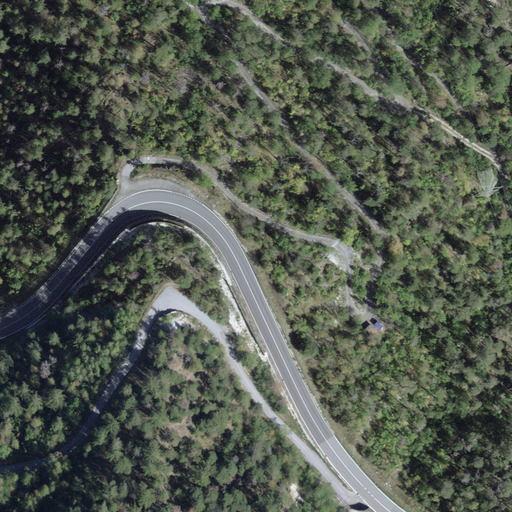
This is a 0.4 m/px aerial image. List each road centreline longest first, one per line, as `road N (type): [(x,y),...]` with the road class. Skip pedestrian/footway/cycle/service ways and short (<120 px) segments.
road 1 (track): [(122,211),(134,162),(188,164),(247,210),(342,248),(351,307),(358,315),(368,311),(382,243),(375,223),(300,148),(251,84),(204,13),(203,4),(214,0)]
road 2 (secondary): [(0,328),(37,305),(122,211),(153,201),(191,210),(222,236),(314,421),(369,493)]
road 3 (unclassified): [(369,493),(359,502),(343,493),(256,396),(207,319),(172,301),(153,312),(78,439),(61,453),(0,472)]
road 4 (track): [(222,0),(391,107),(405,104)]
road 5 (track): [(330,0),(405,104)]
